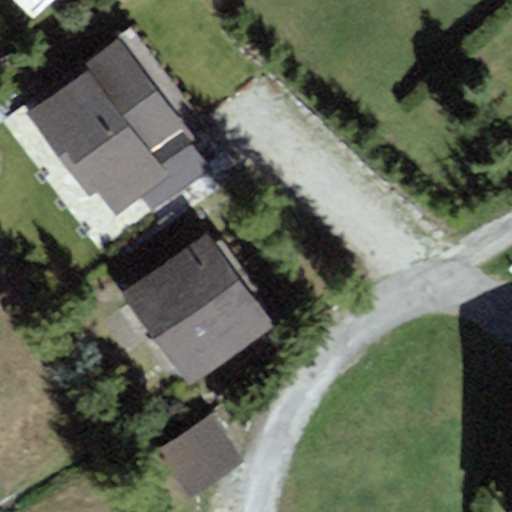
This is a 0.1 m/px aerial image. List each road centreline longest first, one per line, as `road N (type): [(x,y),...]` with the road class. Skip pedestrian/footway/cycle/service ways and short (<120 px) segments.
road 1 (residential): [(262,511),(266,476),(297,399),(373,318),(412,297),(440,293),(511,313)]
road 2 (unknown): [(440,293),(269,162)]
